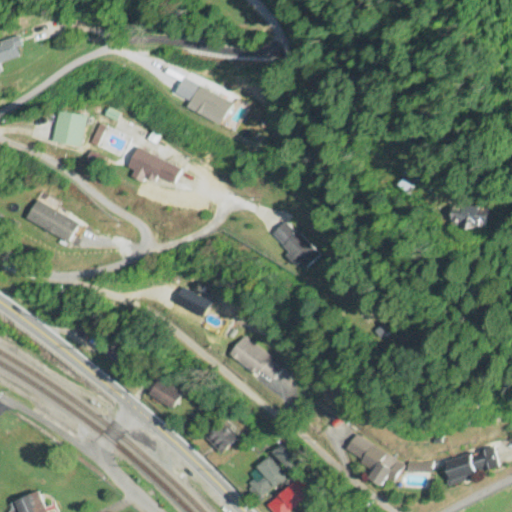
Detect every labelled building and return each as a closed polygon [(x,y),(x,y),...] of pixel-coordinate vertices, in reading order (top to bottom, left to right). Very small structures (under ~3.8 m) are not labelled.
[(0,72),(0,73),(0,71),(0,63),(21,59),(16,41),(0,44),(0,72)] [(83,148),(88,117),(60,112),(54,143),(83,148)] [(158,183),(160,178),(177,187),(185,171),(140,148),(130,168),(158,183)] [(492,228),(493,209),(458,206),(456,225),(492,228)] [(60,244),(74,223),(51,207),(37,228),(60,244)] [(321,257),(287,223),(272,237),(306,271),(321,257)] [(274,384),(286,368),(243,338),(231,354),(274,384)] [(105,351),(133,379),(144,368),(116,340),(105,351)] [(151,394),(174,410),(184,396),(161,380),(151,394)] [(224,455),(233,445),(218,429),(208,439),(224,455)] [(391,485),(399,472),(384,463),(389,455),(356,436),(344,457),(391,485)] [(303,462),(284,443),(273,454),(292,473),(303,462)] [(491,450),(445,463),(451,486),(497,472),(491,450)] [(287,479),(271,458),(251,474),(256,481),(250,486),(261,499),(287,479)] [(270,507),(275,511),(293,511),(315,490),(301,477),(270,507)] [(10,511),(48,511),(42,493),(8,505),(10,511)] [(327,511),(318,501),(306,511),(327,511)]
